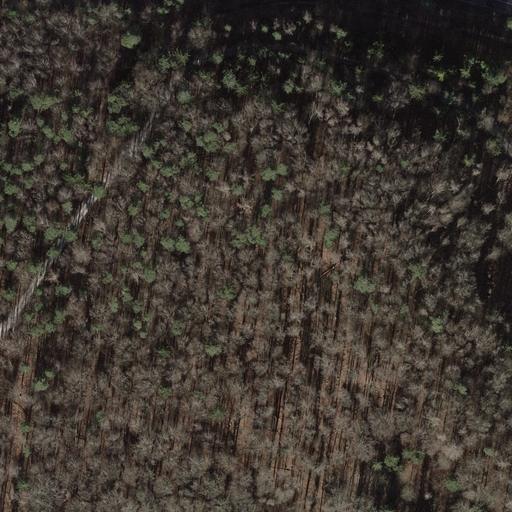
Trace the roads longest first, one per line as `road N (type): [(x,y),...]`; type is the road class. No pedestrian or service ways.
road 1 (track): [(511,147),(479,111),(416,79),(311,49),(259,45),(210,54),(178,83),(0,333)]
road 2 (track): [(121,166),(100,268),(47,410),(29,511)]
